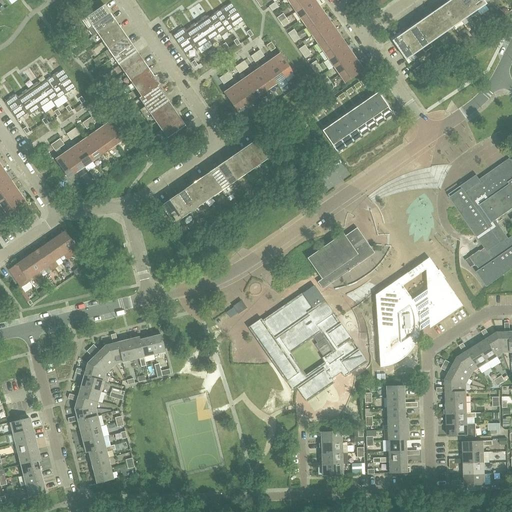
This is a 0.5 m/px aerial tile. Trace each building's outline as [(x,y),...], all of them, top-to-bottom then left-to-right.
[(296,12),(312,0),(295,0),(290,4),(296,12)] [(312,0),(296,12),(301,20),(320,7),(314,0),(312,0)] [(469,16),(458,0),(451,0),(448,2),(461,21),(469,16)] [(477,10),(469,0),(458,0),(469,16),(477,10)] [(469,0),(477,10),(485,5),(481,0),(469,0)] [(275,2),(269,6),(272,11),(278,7),(275,2)] [(453,27),(461,21),(448,2),(440,8),(453,27)] [(231,3),(220,11),(232,29),(243,21),(231,3)] [(86,18),(92,26),(110,13),(105,5),(86,18)] [(325,15),(320,7),(301,20),(306,28),(325,15)] [(430,10),(432,13),(445,32),(453,27),(440,8),(433,13),(430,10)] [(445,32),(432,13),(430,10),(430,11),(432,14),(425,19),(423,16),(422,16),(438,38),(445,32)] [(221,36),(232,29),(220,11),(209,18),(219,34),(221,36)] [(97,34),(116,21),(110,13),(92,26),(88,29),(93,37),(97,34)] [(499,13),(494,17),(497,21),(497,22),(502,18),(502,17),(499,13)] [(277,18),(280,23),(286,18),(283,14),(277,18)] [(209,18),(207,15),(196,23),(209,41),(219,34),(209,18)] [(306,28),(312,36),(330,23),(325,15),(306,28)] [(422,16),(424,19),(417,24),(430,43),(438,38),(422,16)] [(497,22),(494,17),(486,23),(489,27),(497,22)] [(289,22),(286,18),(280,23),(283,27),(289,22)] [(121,29),(116,21),(97,34),(103,42),(121,29)] [(196,23),(186,30),(185,30),(196,46),(197,49),(209,41),(196,23)] [(330,23),(312,36),(317,44),(336,31),(330,23)] [(422,49),(430,43),(417,24),(409,30),(422,49)] [(75,25),(71,28),(77,36),(81,33),(75,25)] [(185,54),(196,46),(185,30),(186,30),(184,28),(172,36),(185,54)] [(108,50),(127,37),(121,29),(103,42),(108,50)] [(288,34),(291,38),(297,34),(294,29),(288,34)] [(409,30),(401,35),(414,54),(422,49),(409,30)] [(317,44),(323,52),(341,39),(336,31),(317,44)] [(82,33),(77,37),(81,42),(82,44),(82,45),(85,42),(87,41),(82,33)] [(300,38),(297,34),(291,38),(294,42),(300,38)] [(405,60),(414,54),(401,35),(392,41),(405,60)] [(467,35),(462,39),(465,44),(471,40),(467,35)] [(108,50),(114,58),(132,45),(127,37),(108,50)] [(323,52),(328,59),(347,46),(341,39),(323,52)] [(271,52),(276,48),(272,42),(267,46),(271,52)] [(138,53),(132,45),(114,58),(119,66),(138,53)] [(299,49),(302,54),(308,50),(305,45),(299,49)] [(334,67),(352,54),(347,46),(328,59),(334,67)] [(255,53),(260,60),(264,56),(260,50),(255,53)] [(311,54),(308,50),(302,54),(305,58),(311,54)] [(125,74),(143,61),(138,53),(119,66),(125,74)] [(255,53),(251,57),(255,63),(260,60),(255,53)] [(293,73),(280,54),(272,60),(285,78),(293,73)] [(334,67),(339,75),(358,62),(352,54),(334,67)] [(277,84),(285,78),(272,60),(264,65),(277,84)] [(149,69),(143,61),(125,74),(130,82),(149,69)] [(244,61),(240,64),(244,71),(248,67),(244,61)] [(310,65),(313,70),(319,66),(316,61),(310,65)] [(345,84),(364,71),(358,62),(339,75),(345,84)] [(239,74),(244,71),(240,64),(235,68),(239,74)] [(269,89),(277,84),(264,65),(256,71),(269,89)] [(322,70),(319,66),(313,70),(316,74),(322,70)] [(422,66),(414,72),(418,77),(426,71),(422,66)] [(63,69),(52,77),(64,95),(75,87),(63,69)] [(154,76),(149,69),(130,82),(136,89),(154,76)] [(248,76),(261,95),(269,89),(256,71),(248,76)] [(224,75),(228,81),(232,78),(228,72),(224,75)] [(224,75),(219,78),(223,85),(228,81),(224,75)] [(160,84),(154,76),(136,89),(141,97),(139,99),(160,84)] [(253,101),(261,95),(248,76),(240,82),(253,101)] [(321,81),(324,86),(330,82),(327,76),(321,81)] [(52,77),(41,84),(41,85),(51,100),(53,103),(64,95),(52,77)] [(364,85),(370,81),(368,77),(361,81),(364,85)] [(39,82),(28,90),(41,108),(51,100),(41,85),(41,84),(39,82)] [(253,101),(240,82),(232,88),(245,106),(253,101)] [(330,82),(324,86),(327,90),(333,85),(330,82)] [(139,99),(145,107),(163,94),(158,86),(160,85),(160,84),(139,99)] [(237,112),(245,106),(232,88),(224,93),(237,112)] [(29,115),(41,108),(28,90),(18,97),(17,97),(28,113),(27,113),(29,115)] [(378,92),(370,98),(383,117),(391,111),(378,92)] [(17,120),(27,113),(28,113),(17,97),(18,97),(16,94),(4,102),(17,120)] [(169,102),(163,94),(145,107),(150,115),(169,102)] [(126,98),(121,101),(125,106),(130,103),(126,98)] [(370,98),(362,103),(375,122),(383,117),(370,98)] [(150,115),(156,123),(175,110),(169,102),(150,115)] [(362,103),(354,109),(367,128),(375,122),(362,103)] [(107,115),(103,109),(98,112),(103,118),(107,115)] [(354,109),(346,114),(359,133),(367,128),(354,109)] [(180,117),(175,110),(156,123),(161,131),(180,117)] [(346,114),(338,120),(351,139),(359,133),(346,114)] [(92,117),(87,120),(92,126),(96,123),(92,117)] [(167,139),(186,126),(180,117),(161,131),(167,139)] [(87,129),(92,126),(87,120),(83,123),(87,129)] [(338,120),(330,125),(343,144),(351,139),(338,120)] [(112,121),(103,127),(116,146),(125,140),(112,121)] [(330,125),(322,131),(335,150),(343,144),(330,125)] [(108,151),(116,146),(103,127),(95,132),(108,151)] [(76,128),(72,131),(76,137),(80,134),(76,128)] [(509,135),(504,128),(496,134),(501,141),(509,135)] [(71,140),(76,137),(72,131),(67,134),(71,140)] [(95,132),(87,138),(100,157),(108,151),(95,132)] [(92,162),(100,157),(87,138),(79,143),(92,162)] [(56,142),(60,148),(65,145),(60,139),(56,142)] [(261,164),(269,158),(256,140),(248,145),(261,164)] [(56,151),(60,148),(56,142),(51,145),(56,151)] [(79,143),(72,149),(85,168),(92,162),(79,143)] [(253,169),(261,164),(248,145),(240,151),(253,169)] [(72,149),(64,154),(77,173),(85,168),(72,149)] [(245,175),(253,169),(240,151),(232,156),(245,175)] [(69,179),(77,173),(64,154),(56,160),(69,179)] [(224,162),(237,180),(245,175),(232,156),(224,162)] [(511,163),(509,159),(498,167),(480,180),(476,175),(464,183),(464,184),(461,186),(462,189),(449,198),(485,248),(480,251),(480,250),(469,257),(470,258),(466,260),(471,267),(474,264),(476,266),(477,266),(479,270),(476,272),(487,287),(511,268),(511,163)] [(229,186),(237,180),(224,162),(217,167),(229,186)] [(222,191),(229,186),(217,167),(209,173),(222,191)] [(222,191),(209,173),(201,178),(214,197),(222,191)] [(0,190),(12,182),(6,174),(0,178),(0,190)] [(206,202),(214,197),(201,178),(193,184),(206,202)] [(0,190),(0,202),(17,190),(12,182),(0,190)] [(59,184),(55,187),(60,194),(64,190),(59,184)] [(198,208),(206,202),(193,184),(185,189),(198,208)] [(190,213),(198,208),(185,189),(177,195),(190,213)] [(0,202),(0,204),(4,211),(23,198),(17,190),(0,202)] [(177,195),(169,200),(182,219),(190,213),(177,195)] [(10,219),(28,206),(23,198),(4,211),(10,219)] [(245,198),(241,202),(244,206),(249,203),(245,198)] [(174,225),(182,219),(169,200),(161,206),(174,225)] [(239,200),(232,205),(237,212),(244,207),(239,200)] [(350,270),(352,269),(374,253),(357,228),(345,236),(343,233),(307,258),(322,279),(317,282),(322,289),(348,272),(350,271),(350,270)] [(57,237),(71,257),(75,255),(71,250),(76,247),(65,232),(57,237)] [(71,257),(57,237),(49,243),(59,258),(64,255),(67,260),(71,257)] [(52,264),(55,268),(57,271),(61,269),(59,266),(55,261),(59,258),(49,243),(41,248),(52,264)] [(52,264),(41,248),(33,253),(44,269),(48,266),(52,271),(55,268),(52,264)] [(33,253),(25,259),(39,279),(43,277),(40,272),(44,269),(33,253)] [(28,280),(28,279),(32,277),(36,282),(39,279),(25,259),(17,264),(28,280)] [(28,280),(17,264),(9,270),(21,288),(30,282),(28,279),(28,280)] [(462,306),(444,279),(445,278),(439,269),(426,279),(427,289),(412,300),(400,282),(395,285),(378,296),(383,366),(380,366),(380,367),(387,366),(390,365),(393,364),(396,363),(399,361),(401,359),(404,357),(406,355),(409,353),(411,350),(413,348),(414,345),(416,342),(417,339),(418,336),(419,333),(419,331),(429,324),(429,325),(460,303),(461,306),(462,306)] [(344,344),(334,351),(331,346),(330,347),(333,350),(321,358),(324,362),(307,374),(291,352),(320,331),(323,335),(340,323),(333,314),(333,313),(331,314),(328,309),(328,308),(323,302),(325,301),(324,300),(319,304),(308,289),(297,297),(296,297),(273,313),(274,315),(264,322),(261,318),(248,327),(286,382),(286,381),(293,391),(297,388),(306,402),(334,383),(331,378),(341,372),(344,377),(349,374),(362,366),(361,366),(366,363),(362,357),(357,350),(358,349),(357,350),(350,340),(344,344)] [(238,313),(246,307),(241,301),(233,306),(234,308),(237,313),(238,313)] [(237,313),(234,308),(227,312),(230,318),(237,313)] [(323,335),(331,346),(334,351),(344,344),(350,340),(351,339),(351,338),(350,339),(345,331),(340,324),(341,323),(340,323),(323,335)] [(510,352),(510,332),(509,323),(504,323),(505,332),(497,332),(503,352),(510,352)] [(497,356),(503,352),(497,332),(491,337),(486,329),(482,331),(487,339),(497,356)] [(154,354),(165,351),(161,335),(160,335),(160,332),(154,333),(155,336),(149,338),(154,354)] [(128,340),(133,359),(139,357),(141,367),(146,366),(144,356),(139,340),(139,338),(128,340)] [(149,338),(139,340),(144,356),(154,354),(149,338)] [(497,356),(487,339),(478,345),(488,361),(497,356)] [(128,340),(118,343),(122,362),(133,359),(128,340)] [(118,343),(105,346),(115,363),(122,362),(118,343)] [(472,371),(479,367),(469,351),(464,343),(460,346),(465,353),(458,358),(472,371)] [(479,367),(488,361),(478,345),(469,351),(479,367)] [(97,355),(110,368),(115,363),(105,346),(97,355)] [(97,355),(88,364),(105,374),(110,368),(97,355)] [(446,360),(443,365),(468,378),(472,371),(458,358),(454,364),(446,360)] [(88,364),(84,376),(103,381),(105,374),(88,364)] [(465,384),(468,378),(443,365),(441,369),(449,373),(446,380),(465,384)] [(100,391),(103,381),(84,376),(81,386),(100,391)] [(465,392),(465,384),(446,380),(446,388),(437,388),(437,393),(446,392),(465,392)] [(387,397),(404,396),(404,385),(387,386),(387,397)] [(81,386),(79,396),(97,401),(100,391),(81,386)] [(466,403),(465,392),(446,392),(447,404),(466,403)] [(79,396),(77,401),(75,408),(95,409),(97,401),(79,396)] [(388,408),(404,407),(408,407),(407,403),(404,403),(404,396),(387,397),(388,408)] [(466,403),(447,404),(447,409),(444,410),(444,414),(447,414),(466,413),(466,403)] [(405,417),(404,407),(388,408),(388,419),(407,418),(407,417),(405,417)] [(75,408),(78,421),(97,416),(95,409),(75,408)] [(476,413),(466,413),(447,414),(447,425),(466,424),(466,418),(476,418),(476,413)] [(78,421),(81,431),(99,427),(97,416),(78,421)] [(11,422),(13,434),(32,429),(29,418),(11,422)] [(407,429),(407,418),(388,419),(388,425),(385,425),(386,430),(389,430),(407,429)] [(467,435),(466,424),(447,425),(448,436),(467,435)] [(84,442),(102,437),(99,427),(81,431),(84,442)] [(34,439),(32,429),(13,434),(16,444),(34,439)] [(408,440),(407,429),(389,430),(389,441),(405,440),(408,440)] [(321,432),(322,443),(341,442),(341,436),(344,436),(344,431),(341,431),(321,432)] [(86,453),(89,452),(105,448),(105,447),(102,437),(84,442),(86,453)] [(16,444),(18,454),(37,450),(34,439),(16,444)] [(405,440),(389,441),(389,451),(406,451),(405,440)] [(464,441),(464,453),(483,452),(483,446),(493,446),(492,440),(483,441),(464,441)] [(341,442),(322,443),(319,443),(319,448),(322,448),(322,454),(341,453),(341,442)] [(114,445),(105,447),(105,448),(89,452),(91,462),(107,458),(106,452),(115,450),(114,445)] [(18,454),(21,465),(40,460),(37,450),(18,454)] [(406,462),(406,451),(389,451),(390,458),(373,458),(373,463),(390,462),(406,462)] [(484,463),(483,452),(464,453),(465,464),(484,463)] [(320,465),(323,465),(342,464),(341,453),(322,454),(322,460),(319,460),(320,465)] [(91,462),(94,473),(110,468),(107,458),(91,462)] [(24,475),(40,471),(38,461),(40,461),(40,460),(21,465),(24,475)] [(406,467),(406,462),(390,462),(390,473),(407,473),(407,472),(410,472),(410,467),(406,467)] [(345,463),(342,464),(323,465),(323,476),(342,475),(342,468),(345,468),(345,463)] [(465,464),(465,475),(484,474),(484,463),(465,464)] [(113,479),(110,468),(94,473),(97,484),(113,479)] [(40,471),(24,475),(27,486),(43,482),(40,471)] [(494,474),(484,474),(465,475),(466,486),(485,485),(485,479),(494,478),(494,474)] [(45,493),(43,482),(27,486),(29,497),(45,493)]
